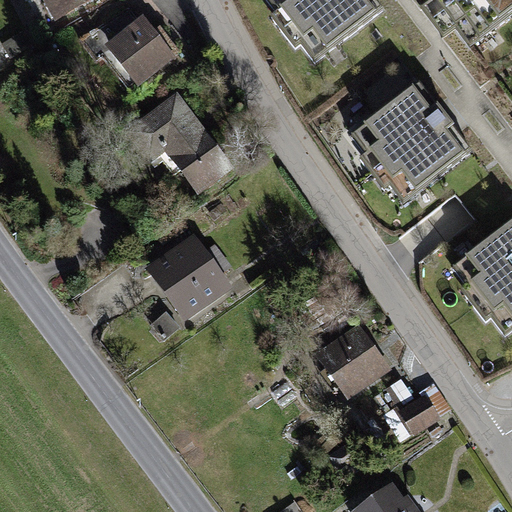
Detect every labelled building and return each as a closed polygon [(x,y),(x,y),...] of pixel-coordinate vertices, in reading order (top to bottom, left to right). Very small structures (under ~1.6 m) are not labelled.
[(48,0),(45,4),(53,20),(66,14),(63,8),(79,0),(48,0)] [(365,0),(260,0),(307,62),(374,11),(365,0)] [(511,0),(442,0),(474,41),(511,11),(511,0)] [(138,18),(103,46),(136,88),(171,59),(138,18)] [(414,84),(350,134),(400,199),(465,148),(446,124),(414,84)] [(225,164),(176,99),(127,137),(150,168),(165,156),(190,190),(225,164)] [(420,264),(476,219),(457,195),(401,240),(420,264)] [(511,221),(446,272),(505,347),(511,341),(511,221)] [(206,253),(194,237),(145,272),(184,327),(233,292),(222,276),(232,269),(216,246),(206,253)] [(166,314),(150,328),(164,344),(180,329),(166,314)] [(392,373),(359,327),(315,358),(324,372),(319,376),(332,395),(338,391),(348,405),(392,373)] [(426,398),(398,415),(414,440),(441,422),(426,398)] [(404,500),(393,486),(358,511),(419,511),(408,497),(404,500)] [(301,511),(295,503),(282,511),(301,511)]
